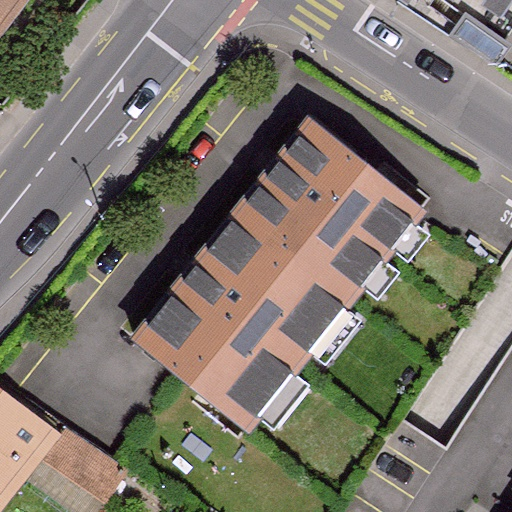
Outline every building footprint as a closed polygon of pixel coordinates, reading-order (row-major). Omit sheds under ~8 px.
[(0,0),(0,54),(41,0),(0,0)] [(511,0),(399,0),(420,14),(429,0),(468,0),(508,26),(511,19),(511,0)] [(460,217),(315,109),(135,349),(182,384),(197,395),(246,432),(281,457),(381,323),(415,277),(448,233),(460,217)] [(0,390),(0,491),(48,429),(0,390)] [(102,455),(67,431),(51,454),(86,477),(102,455)]
